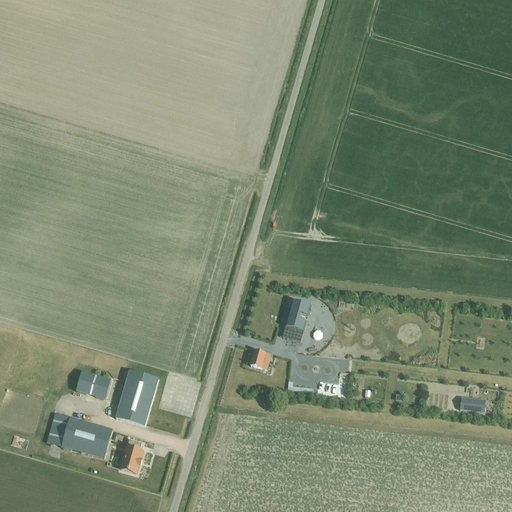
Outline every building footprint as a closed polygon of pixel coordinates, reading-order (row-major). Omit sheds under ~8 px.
[(283,339),(301,344),(311,308),(293,304),(283,339)] [(331,311),(325,339),(347,344),(354,316),(331,311)] [(76,362),(94,368),(99,353),(74,345),(71,354),(78,356),(76,362)] [(251,368),(267,373),(271,357),(255,352),(251,368)] [(295,380),(335,391),(340,373),(300,362),(295,380)] [(78,392),(107,402),(113,382),(84,373),(78,392)] [(130,373),(116,421),(145,429),(159,381),(130,373)] [(315,394),(316,389),(291,384),(290,390),(315,394)] [(462,400),(460,412),(484,415),(486,403),(462,400)] [(47,443),(104,461),(113,432),(56,415),(47,443)] [(142,446),(129,442),(121,471),(137,475),(139,468),(138,467),(140,462),(141,462),(143,453),(140,452),(142,446)]
